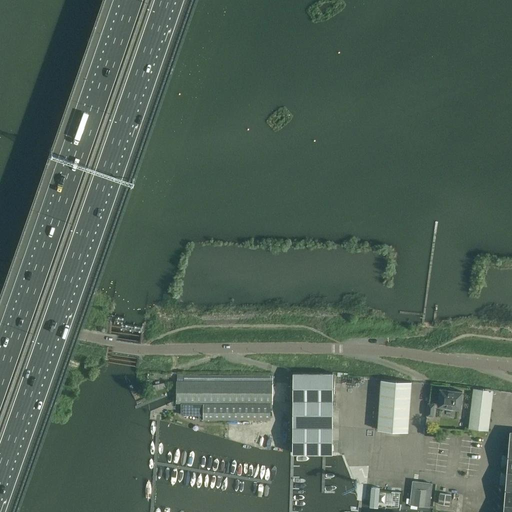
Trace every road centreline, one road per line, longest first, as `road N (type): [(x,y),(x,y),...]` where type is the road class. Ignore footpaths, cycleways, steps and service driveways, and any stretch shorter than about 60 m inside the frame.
road 1 (unclassified): [(511,368),(360,350),(123,348),(0,308)]
road 2 (motorway): [(0,476),(166,0)]
road 3 (motorway): [(126,0),(0,366)]
